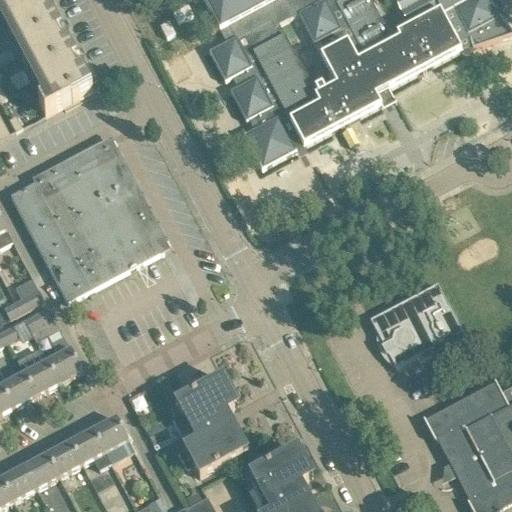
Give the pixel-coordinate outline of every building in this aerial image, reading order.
[(39,107),(46,120),(65,110),(65,109),(73,105),(73,106),(93,95),(83,75),(79,78),(73,69),(78,66),(68,47),(63,50),(58,41),(62,38),(53,19),(48,22),(43,12),(48,10),(42,0),(0,0),(0,26),(42,106),(39,107)] [(419,77),(417,73),(429,66),(432,71),(462,55),(462,54),(472,48),(473,53),(511,40),(511,34),(501,20),(502,20),(503,21),(504,20),(501,0),(500,0),(202,0),(227,46),(210,56),(226,86),(234,82),(239,91),(231,95),(247,126),(251,124),(256,133),(245,139),(263,173),(382,110),(377,100),(389,94),(419,77)] [(17,120),(10,124),(16,136),(24,132),(17,120)] [(5,127),(0,129),(0,144),(11,139),(5,127)] [(352,132),(343,137),(351,151),(360,146),(352,132)] [(12,201),(69,308),(162,259),(165,258),(107,150),(12,201)] [(0,254),(14,247),(0,221),(0,254)] [(467,344),(438,289),(371,324),(384,349),(382,351),(387,359),(389,358),(397,374),(418,363),(421,369),(467,344)] [(10,323),(10,324),(45,305),(39,294),(5,313),(10,323)] [(25,325),(37,346),(60,333),(49,312),(25,325)] [(12,330),(0,336),(0,344),(3,350),(18,342),(12,330)] [(59,360),(48,366),(61,389),(84,377),(71,354),(66,345),(54,352),(59,360)] [(48,366),(25,378),(37,401),(61,389),(48,366)] [(25,378),(2,390),(14,414),(37,401),(25,378)] [(193,470),(200,482),(244,458),(235,442),(239,440),(233,427),(227,430),(221,420),(235,413),(226,396),(231,394),(224,382),(176,407),(183,420),(187,418),(196,434),(200,432),(205,442),(189,451),(197,467),(193,470)] [(511,392),(502,398),(496,385),(495,386),(497,390),(427,427),(425,423),(424,424),(436,446),(436,445),(436,444),(439,443),(472,505),(469,507),(469,506),(468,506),(470,511),(501,511),(511,506),(511,392)] [(2,390),(0,391),(0,421),(14,414),(2,390)] [(182,419),(174,424),(182,441),(191,436),(182,419)] [(117,422),(94,435),(114,469),(137,455),(117,422)] [(145,428),(156,451),(174,442),(164,423),(159,426),(157,422),(145,428)] [(94,435),(71,447),(83,470),(106,458),(94,435)] [(71,447),(48,459),(60,482),(83,470),(71,447)] [(312,511),(314,511),(307,499),(301,502),(295,491),(309,484),(301,468),(305,466),(298,453),(250,479),(257,492),(262,489),(271,506),(274,504),(277,511),(312,511)] [(48,459),(25,472),(37,495),(60,482),(48,459)] [(25,472),(2,484),(14,507),(37,495),(25,472)] [(2,484),(0,484),(0,511),(3,511),(14,507),(2,484)] [(166,511),(162,502),(144,511),(166,511)] [(189,511),(213,511),(208,502),(189,511)]
